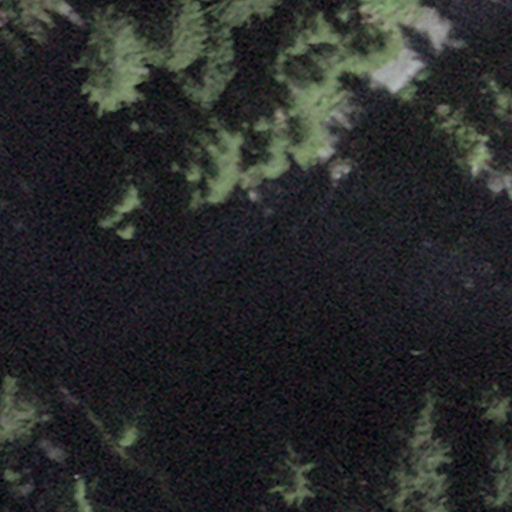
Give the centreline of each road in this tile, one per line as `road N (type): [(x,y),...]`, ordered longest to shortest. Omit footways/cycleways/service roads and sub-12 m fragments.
road 1 (track): [(51,300),(106,305),(159,290),(213,251),(459,0)]
road 2 (track): [(29,511),(84,0)]
